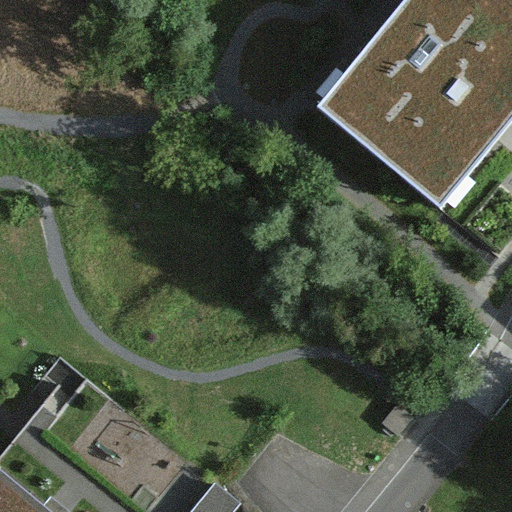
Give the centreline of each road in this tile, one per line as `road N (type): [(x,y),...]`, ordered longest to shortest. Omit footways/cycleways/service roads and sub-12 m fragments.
road 1 (residential): [(511,368),(401,511)]
road 2 (track): [(179,119),(145,126),(0,116)]
